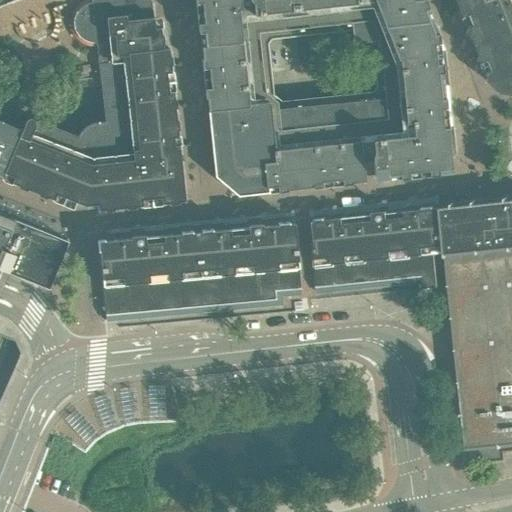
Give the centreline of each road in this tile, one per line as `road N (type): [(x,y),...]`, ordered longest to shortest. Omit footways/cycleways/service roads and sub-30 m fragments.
road 1 (unclassified): [(0,306),(65,123),(85,101),(275,71),(511,49)]
road 2 (tertiary): [(426,511),(402,369),(389,355),(341,343),(66,374),(31,405),(0,483)]
